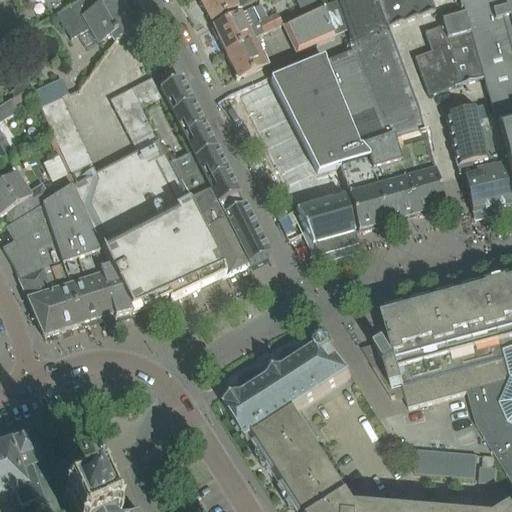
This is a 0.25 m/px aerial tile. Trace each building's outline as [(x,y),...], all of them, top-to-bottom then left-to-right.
[(115,44),(120,41),(134,33),(122,12),(126,9),(120,0),(115,0),(102,8),(96,0),(84,0),(56,17),(65,32),(71,28),(77,39),(90,31),(99,45),(112,38),(115,44)] [(197,0),(211,24),(238,10),(242,10),(259,0),(197,0)] [(314,0),(297,8),(302,18),(321,8),(317,0),(314,0)] [(345,0),(338,2),(338,3),(349,35),(355,53),(391,39),(387,29),(386,30),(375,0),(345,0)] [(387,29),(404,23),(418,18),(434,12),(430,0),(375,0),(386,30),(387,29)] [(494,119),(507,166),(511,188),(511,26),(505,0),(457,0),(461,10),(463,10),(494,119)] [(336,40),(324,7),(321,8),(284,26),(297,57),(336,40)] [(254,9),(240,16),(213,29),(225,54),(253,41),(284,26),(279,17),(278,15),(261,23),(254,9)] [(464,15),(442,22),(444,28),(460,88),(483,82),(477,62),(464,15)] [(0,42),(9,37),(0,16),(0,42)] [(18,19),(5,27),(11,37),(24,30),(18,19)] [(444,28),(424,35),(431,55),(441,51),(455,89),(454,89),(454,90),(460,88),(444,28)] [(391,39),(355,53),(352,54),(382,129),(387,127),(392,139),(394,140),(401,164),(399,164),(415,218),(445,209),(423,130),(419,114),(406,81),(391,39)] [(253,41),(225,54),(238,81),(270,66),(264,53),(260,55),(253,41)] [(431,55),(414,61),(429,99),(454,89),(455,89),(441,51),(431,55)] [(368,158),(387,226),(415,218),(399,164),(401,164),(394,140),(392,139),(387,127),(382,129),(352,54),(325,64),(345,115),(358,151),(361,150),(368,158)] [(270,83),(270,82),(269,82),(275,93),(293,123),(317,176),(336,170),(340,169),(358,234),(387,226),(368,158),(361,150),(358,151),(345,115),(325,64),(323,60),(270,83)] [(131,92),(137,102),(142,113),(163,102),(152,81),(131,92)] [(269,82),(270,82),(269,81),(240,95),(297,213),(296,213),(318,258),(358,246),(336,170),(317,176),(293,123),(275,93),(269,82)] [(161,92),(159,93),(165,106),(171,117),(192,106),(187,95),(180,82),(161,92)] [(137,102),(131,92),(110,103),(115,113),(137,102)] [(45,121),(67,111),(62,100),(40,110),(45,121)] [(11,102),(0,109),(0,125),(19,114),(15,108),(11,102)] [(142,113),(137,102),(115,113),(121,124),(142,113)] [(192,106),(171,117),(182,140),(204,129),(192,106)] [(45,121),(50,132),(72,122),(67,111),(45,121)] [(477,111),(445,118),(457,169),(462,168),(464,177),(470,202),(471,209),(472,211),(473,215),(511,206),(511,188),(507,166),(494,119),(480,122),(477,111)] [(126,135),(148,124),(142,113),(121,124),(126,135)] [(77,133),(72,122),(50,132),(55,143),(77,133)] [(132,146),(152,135),(154,134),(148,124),(126,135),(132,146)] [(204,129),(182,140),(191,157),(194,162),(215,152),(204,129)] [(0,133),(0,161),(12,153),(0,133)] [(82,144),(77,133),(55,143),(60,154),(82,144)] [(65,165),(87,155),(82,144),(60,154),(65,165)] [(129,309),(130,313),(133,312),(131,309),(138,306),(143,315),(147,313),(168,303),(169,306),(169,307),(226,279),(217,261),(194,216),(169,168),(158,145),(76,186),(75,184),(71,186),(108,266),(107,266),(112,276),(129,309)] [(215,152),(194,162),(202,178),(206,185),(227,175),(215,152)] [(70,176),(71,176),(86,169),(92,166),(87,155),(65,165),(70,176)] [(188,158),(169,168),(194,216),(217,261),(226,279),(248,269),(245,262),(235,243),(225,224),(217,209),(216,207),(206,185),(202,178),(194,162),(191,157),(188,158)] [(227,175),(206,185),(216,207),(217,209),(239,198),(227,175)] [(17,176),(1,186),(0,186),(0,219),(8,215),(10,218),(8,220),(12,227),(28,216),(28,217),(42,209),(52,202),(43,187),(29,195),(17,176)] [(52,202),(42,209),(81,328),(114,317),(115,322),(132,317),(130,313),(129,309),(112,276),(107,266),(108,266),(71,186),(67,189),(69,193),(52,202)] [(239,198),(217,209),(225,224),(235,243),(245,262),(248,269),(269,258),(244,208),(239,198)] [(19,283),(44,340),(81,328),(42,209),(28,217),(34,233),(2,251),(15,273),(19,283)] [(511,425),(510,425),(503,408),(511,386),(511,376),(502,342),(511,339),(511,284),(510,285),(500,287),(490,290),(384,319),(391,347),(378,356),(378,357),(369,362),(374,372),(392,401),(405,398),(409,412),(422,408),(445,402),(468,396),(477,430),(482,437),(495,459),(511,485),(511,425)] [(352,511),(291,417),(351,379),(334,357),(335,357),(327,345),(316,353),(283,374),(283,373),(270,382),(243,400),(243,399),(226,410),(248,445),(251,443),(295,511),(352,511)] [(32,506),(34,511),(50,511),(56,510),(30,438),(11,446),(10,445),(0,448),(0,501),(15,496),(20,510),(32,506)] [(483,469),(493,471),(494,460),(484,459),(483,469)] [(121,511),(119,507),(111,511),(103,494),(106,488),(98,485),(96,492),(71,503),(64,501),(61,508),(56,510),(50,511),(121,511)]
